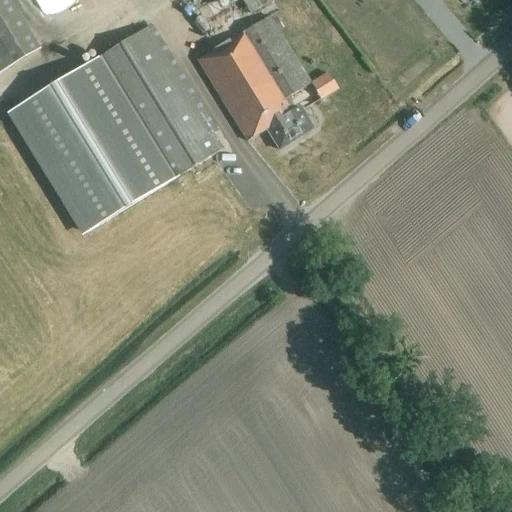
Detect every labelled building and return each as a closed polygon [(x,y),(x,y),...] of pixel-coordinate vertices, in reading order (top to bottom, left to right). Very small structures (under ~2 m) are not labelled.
[(0,0),(0,76),(40,52),(8,0),(0,0)] [(240,0),(249,15),(273,0),(240,0)] [(279,151),(312,130),(299,108),(294,111),(287,99),(310,85),(269,18),(197,62),(247,142),(266,131),(279,151)] [(147,29),(12,113),(87,235),(222,152),(147,29)] [(53,63),(60,76),(85,63),(78,50),(53,63)] [(327,77),(309,87),(320,105),(338,95),(327,77)]
